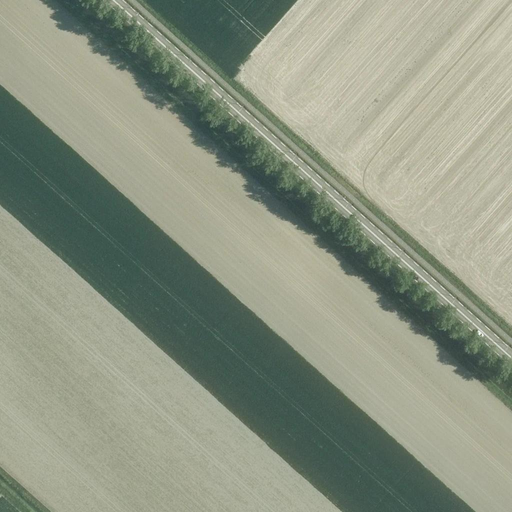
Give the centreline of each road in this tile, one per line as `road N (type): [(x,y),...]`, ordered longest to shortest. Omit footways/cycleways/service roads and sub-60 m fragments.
road 1 (secondary): [(511,356),(115,0)]
road 2 (unclassified): [(312,0),(257,59),(511,298)]
